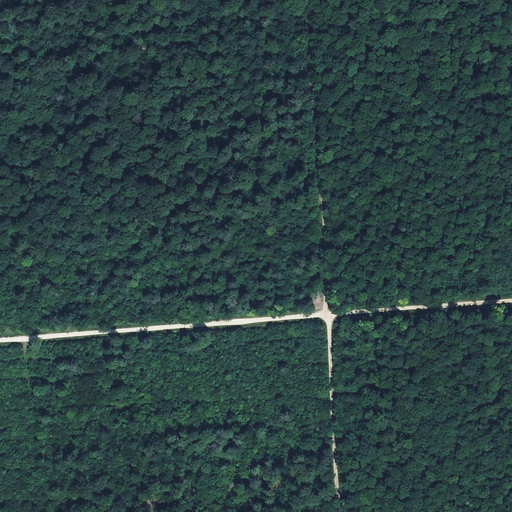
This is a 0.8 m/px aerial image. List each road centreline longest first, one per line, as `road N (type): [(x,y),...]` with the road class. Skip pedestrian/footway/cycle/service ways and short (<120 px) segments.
road 1 (track): [(25,336),(328,314)]
road 2 (track): [(306,15),(328,314)]
road 3 (track): [(328,314),(338,511)]
road 4 (track): [(328,314),(511,300)]
